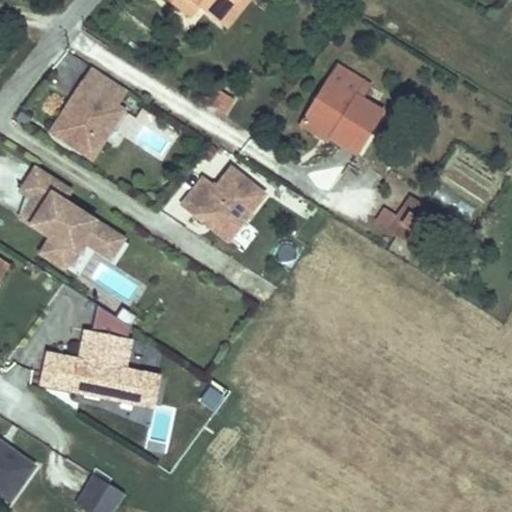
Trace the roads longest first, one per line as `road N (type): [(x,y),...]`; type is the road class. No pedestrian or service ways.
road 1 (unknown): [(0,8),(73,26),(319,190)]
road 2 (residential): [(0,109),(96,0)]
